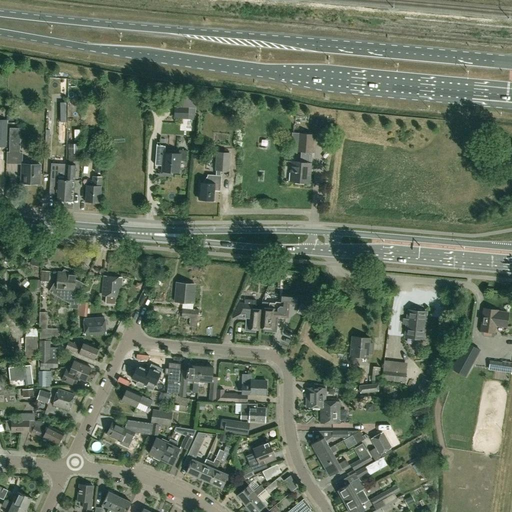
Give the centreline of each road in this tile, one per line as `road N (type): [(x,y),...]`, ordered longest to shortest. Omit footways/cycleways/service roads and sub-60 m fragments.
road 1 (primary): [(0,32),(511,95)]
road 2 (primary): [(511,62),(0,12)]
road 3 (residential): [(326,511),(293,449),(287,374),(277,358),(125,340)]
road 4 (tertiary): [(112,231),(311,252)]
road 5 (tertiary): [(312,231),(112,231)]
road 6 (tertiary): [(332,253),(511,270)]
road 7 (tertiary): [(511,248),(333,232)]
road 8 (residential): [(210,511),(155,481),(67,466)]
road 9 (residential): [(67,466),(125,340)]
